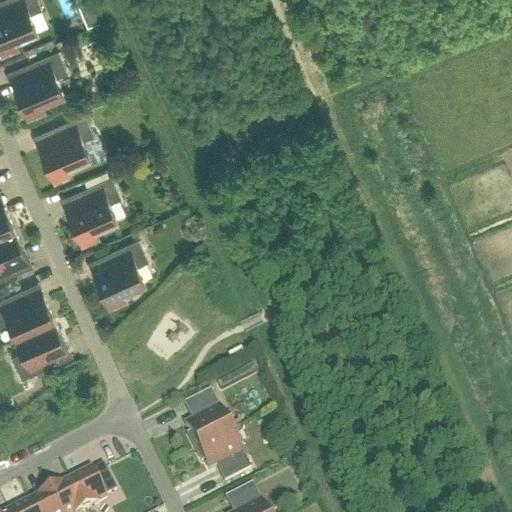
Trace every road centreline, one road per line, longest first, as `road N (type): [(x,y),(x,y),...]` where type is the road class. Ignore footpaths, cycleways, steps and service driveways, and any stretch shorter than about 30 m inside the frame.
road 1 (track): [(508,511),(281,0)]
road 2 (residential): [(130,419),(0,114)]
road 3 (residential): [(0,485),(130,419)]
